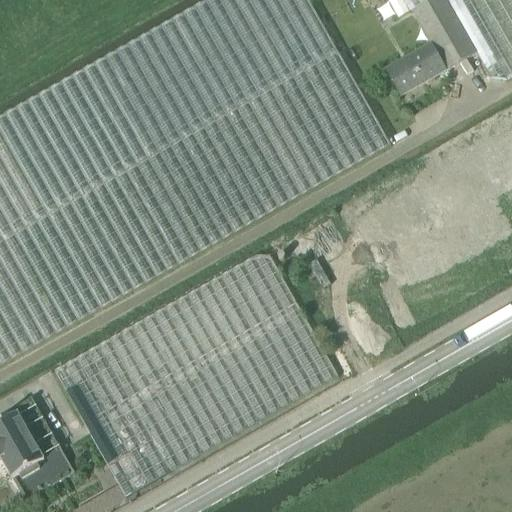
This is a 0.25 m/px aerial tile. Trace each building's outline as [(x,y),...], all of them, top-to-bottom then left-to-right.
[(0,371),(389,148),(306,0),(207,0),(0,116),(0,371)] [(403,17),(410,12),(430,0),(443,0),(453,17),(475,56),(490,80),(505,82),(511,78),(511,0),(385,0),(395,17),(397,21),(403,17)] [(413,17),(429,46),(445,73),(475,56),(453,17),(443,0),(430,0),(410,12),(413,17)] [(445,73),(429,46),(384,71),(400,98),(445,73)] [(358,82),(372,74),(361,54),(346,63),(358,82)] [(108,467),(126,498),(337,378),(269,258),(255,259),(141,323),(54,373),(108,467)] [(398,338),(382,309),(348,329),(365,358),(398,338)] [(32,400),(0,417),(0,460),(1,460),(25,503),(74,475),(32,400)]
